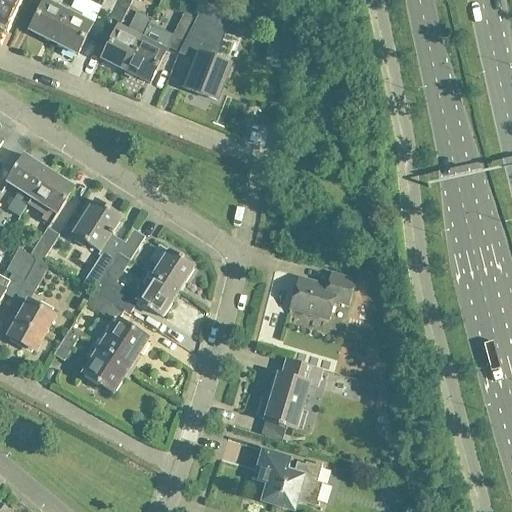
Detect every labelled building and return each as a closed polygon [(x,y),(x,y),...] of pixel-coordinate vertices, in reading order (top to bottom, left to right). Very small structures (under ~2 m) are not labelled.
[(0,0),(0,23),(4,25),(4,26),(6,27),(19,0),(0,0)] [(53,44),(71,9),(59,3),(58,6),(45,0),(30,31),(33,33),(53,44)] [(101,7),(99,13),(110,18),(119,0),(104,0),(101,7)] [(134,0),(133,0),(119,0),(110,18),(122,24),(134,0)] [(212,49),(223,24),(220,23),(226,9),(206,2),(201,15),(198,14),(195,22),(187,38),(193,40),(186,56),(198,61),(186,90),(216,102),(230,67),(206,57),(210,48),(212,49)] [(53,44),(77,56),(95,21),(71,9),(53,44)] [(187,38),(195,22),(183,16),(168,49),(179,54),(187,38)] [(126,73),(142,40),(118,28),(102,60),(104,61),(126,73)] [(150,85),(166,53),(142,40),(126,73),(148,84),(147,84),(150,85)] [(70,62),(66,77),(76,80),(80,65),(70,62)] [(30,204),(50,173),(27,157),(26,156),(18,168),(16,168),(14,171),(16,172),(8,183),(23,193),(14,207),(23,213),(28,206),(30,203),(30,204)] [(50,226),(75,188),(73,187),(73,188),(50,173),(30,204),(30,203),(28,206),(44,216),(41,220),(50,226)] [(119,254),(107,247),(115,234),(114,233),(123,219),(96,202),(71,240),(85,249),(88,244),(100,252),(98,256),(101,258),(84,284),(95,291),(104,276),(111,266),(112,264),(118,255),(119,254)] [(43,263),(60,236),(48,229),(31,255),(43,263)] [(130,263),(146,239),(134,231),(119,254),(118,255),(130,263)] [(7,272),(25,282),(37,260),(19,250),(7,272)] [(179,295),(195,270),(194,269),(195,267),(182,258),(181,260),(170,253),(160,268),(150,261),(143,271),(149,275),(179,295)] [(37,260),(25,282),(23,286),(35,293),(49,267),(37,260)] [(111,266),(104,276),(117,284),(123,274),(111,266)] [(163,319),(179,295),(149,275),(143,285),(147,287),(137,302),(149,310),(148,311),(151,313),(152,312),(163,319)] [(330,321),(335,303),(349,307),(356,283),(332,275),(328,289),(300,281),(291,310),(330,321)] [(0,304),(0,303),(6,292),(11,283),(0,276),(0,306),(1,305),(0,304)] [(116,305),(126,291),(117,284),(104,276),(95,291),(116,305)] [(116,306),(95,292),(86,305),(108,319),(116,306)] [(37,353),(56,318),(28,302),(8,337),(37,353)] [(147,344),(149,341),(115,319),(97,346),(131,368),(140,355),(143,357),(150,347),(147,344)] [(64,362),(81,336),(71,329),(53,356),(64,362)] [(113,395),(131,368),(97,346),(90,357),(94,359),(83,375),(113,395)] [(297,431),(310,387),(318,389),(323,372),(288,362),(284,377),(276,375),(268,401),(264,400),(259,419),(265,422),(261,435),(282,442),(286,428),(297,431)] [(317,483),(322,465),(317,464),(316,466),(307,463),(306,466),(297,463),(295,471),(289,469),(292,461),(265,453),(256,482),(270,486),(265,502),(294,511),(297,502),(318,508),(319,503),(318,502),(322,485),(317,483)] [(396,461),(382,465),(386,478),(399,475),(396,461)]
